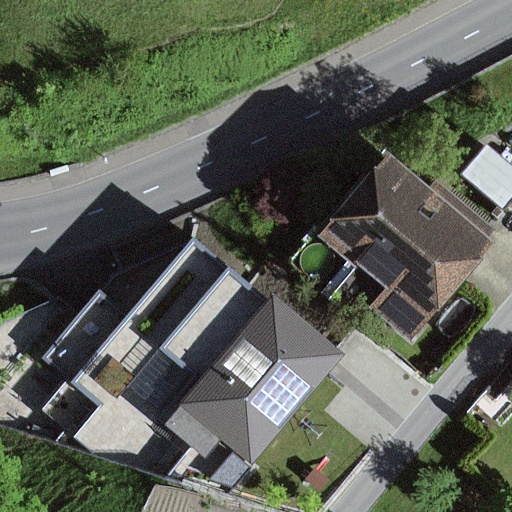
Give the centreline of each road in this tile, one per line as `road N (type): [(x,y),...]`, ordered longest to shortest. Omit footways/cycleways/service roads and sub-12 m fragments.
road 1 (tertiary): [(0,237),(152,191),(511,13)]
road 2 (residential): [(353,511),(511,323)]
